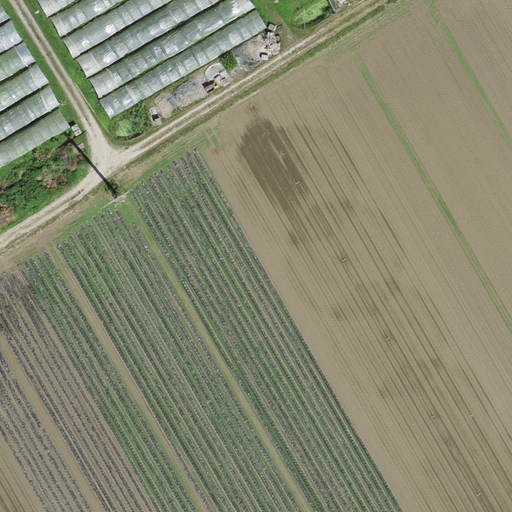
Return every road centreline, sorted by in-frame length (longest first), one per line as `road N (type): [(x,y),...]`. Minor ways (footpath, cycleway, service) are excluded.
road 1 (track): [(0,236),(370,0)]
road 2 (track): [(6,0),(104,169)]
